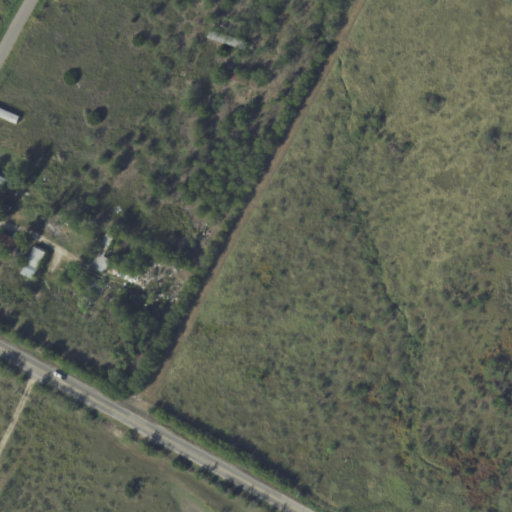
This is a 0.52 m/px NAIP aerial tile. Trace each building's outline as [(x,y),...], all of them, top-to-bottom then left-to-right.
[(215,16),(243,26),(240,35),(212,25),(215,16)] [(248,44),(249,45),(246,52),(208,39),(211,32),(248,44)] [(228,73),(259,85),(257,91),(226,79),(228,73)] [(0,177),(12,185),(8,193),(0,188),(0,177)] [(22,190),(17,187),(20,182),(25,186),(22,190)] [(8,214),(2,211),(5,205),(11,209),(8,214)] [(104,275),(90,268),(108,232),(116,236),(104,259),(111,263),(104,275)] [(11,254),(0,249),(0,237),(2,234),(22,244),(16,257),(11,254)] [(46,254),(47,254),(33,282),(21,276),(35,248),(46,254)]
